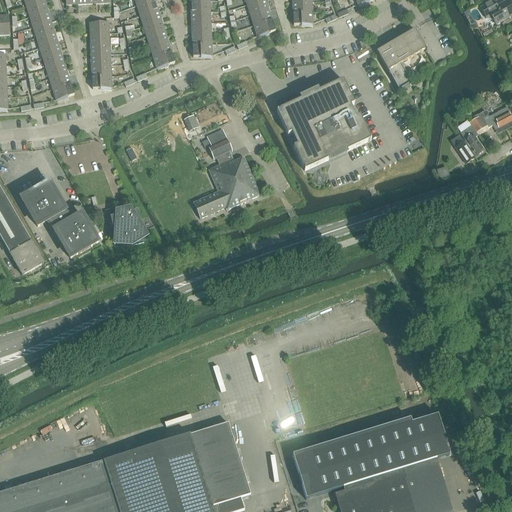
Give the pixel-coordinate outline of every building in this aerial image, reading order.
[(269,10),(265,0),(247,6),(250,16),(269,10)] [(158,11),(155,1),(137,7),(140,17),(158,11)] [(496,7),(493,1),(481,8),(486,18),(487,19),(491,20),(493,20),(496,25),(511,15),(511,9),(507,1),(496,7)] [(27,8),(30,18),(48,12),(45,2),(27,8)] [(191,3),(191,14),(210,13),(210,2),(191,3)] [(293,4),(293,14),(312,13),(312,3),(293,4)] [(250,16),(254,26),(272,21),(269,10),(250,16)] [(162,22),(158,11),(140,17),(143,27),(162,22)] [(51,23),(48,12),(30,18),(33,28),(51,23)] [(468,12),(464,14),(465,17),(470,27),(471,27),(473,26),(475,25),(473,22),(471,22),(468,17),(469,15),(468,12)] [(191,14),(192,25),(211,24),(210,13),(191,14)] [(313,25),(312,13),(293,14),(293,26),(313,25)] [(0,36),(10,36),(9,17),(0,16),(0,36)] [(275,31),(272,21),(254,26),(257,37),(275,31)] [(143,27),(147,38),(165,32),(162,22),(143,27)] [(55,33),(51,23),(33,28),(36,39),(55,33)] [(90,24),(90,35),(109,34),(109,23),(90,24)] [(192,25),(192,36),(211,35),(211,24),(192,25)] [(427,51),(415,30),(376,52),(400,93),(401,92),(399,90),(412,83),(401,64),(425,50),(426,51),(427,51)] [(168,42),(165,32),(147,38),(150,48),(168,42)] [(36,39),(40,49),(58,43),(55,33),(36,39)] [(90,35),(91,46),(110,45),(109,34),(90,35)] [(192,36),(193,46),(212,46),(211,35),(192,36)] [(150,48),(153,58),(172,53),(168,42),(150,48)] [(61,53),(58,43),(40,49),(43,59),(61,53)] [(110,56),(110,45),(91,46),(91,57),(110,56)] [(212,57),(212,46),(193,46),(193,58),(212,57)] [(64,64),(61,53),(43,59),(46,70),(64,64)] [(175,63),(172,53),(153,58),(157,69),(175,63)] [(91,57),(92,67),(111,67),(110,56),(91,57)] [(68,74),(64,64),(46,70),(49,80),(68,74)] [(92,67),(92,78),(111,77),(111,67),(92,67)] [(68,74),(49,80),(53,90),(71,84),(68,74)] [(111,77),(92,78),(93,89),(112,89),(111,77)] [(338,151),(345,148),(347,152),(371,140),(360,116),(356,118),(350,106),(354,104),(343,80),(319,92),(321,95),(302,104),(300,100),(276,111),(288,135),(291,134),(297,146),(293,147),(304,171),(329,160),(327,157),(334,153),(335,154),(336,154),(337,154),(338,154),(338,153),(338,152),(338,151)] [(71,84),(53,90),(56,101),(74,95),(71,84)] [(476,133),(486,125),(488,128),(492,126),(494,130),(511,120),(511,117),(507,107),(488,117),(484,111),(476,115),(477,117),(473,120),(472,119),(468,122),(471,126),(476,133)] [(191,119),(185,122),(189,131),(196,128),(191,119)] [(484,150),(475,137),(478,136),(476,133),(471,126),(460,134),(476,156),(484,150)] [(260,195),(244,158),(235,162),(234,160),(227,162),(224,156),(232,152),(222,130),(207,137),(211,146),(208,148),(214,160),(216,159),(219,166),(209,171),(218,193),(193,204),(200,219),(225,208),(226,210),(226,211),(227,210),(240,205),(242,204),(248,202),(247,201),(260,196),(261,196),(260,195)] [(474,158),(461,139),(459,135),(450,141),(465,164),(474,158)] [(491,138),(486,141),(490,148),(495,145),(491,138)] [(131,149),(126,152),(132,162),(137,159),(131,149)] [(446,169),(438,171),(440,179),(448,176),(446,169)] [(22,200),(26,207),(25,208),(32,220),(33,220),(38,227),(46,223),(46,224),(47,223),(55,231),(54,231),(59,239),(58,240),(65,252),(66,251),(71,259),(78,255),(79,255),(91,248),(90,248),(98,243),(82,215),(74,220),(74,219),(73,220),(65,212),(66,211),(61,204),(62,203),(55,191),(54,191),(49,184),(42,188),(41,187),(29,194),(29,195),(22,200)] [(0,236),(22,276),(44,263),(0,187),(0,236)] [(145,238),(138,210),(132,212),(132,210),(116,214),(116,216),(110,217),(117,245),(145,238)] [(213,379),(218,401),(226,399),(221,377),(213,379)] [(292,456),(306,500),(343,488),(345,492),(335,495),(339,511),(439,511),(425,467),(424,464),(450,455),(438,416),(412,423),(410,420),(292,456)] [(0,511),(237,511),(244,510),(241,498),(251,495),(228,424),(190,435),(0,493),(0,511)] [(470,498),(478,493),(475,489),(467,494),(470,498)]
